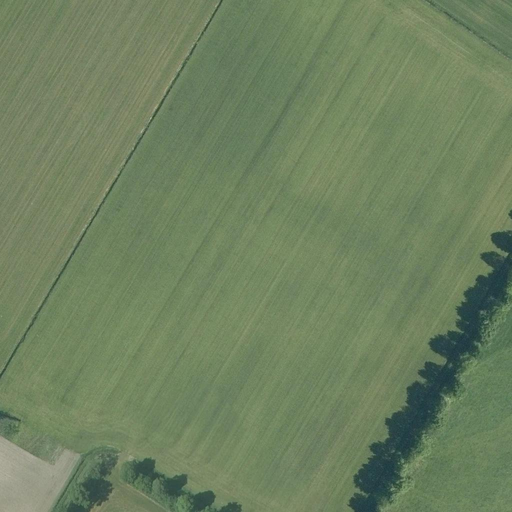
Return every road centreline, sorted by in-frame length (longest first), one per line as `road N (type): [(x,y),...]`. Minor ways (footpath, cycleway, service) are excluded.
road 1 (track): [(511,269),(370,511)]
road 2 (track): [(197,511),(107,458),(88,468),(63,511)]
